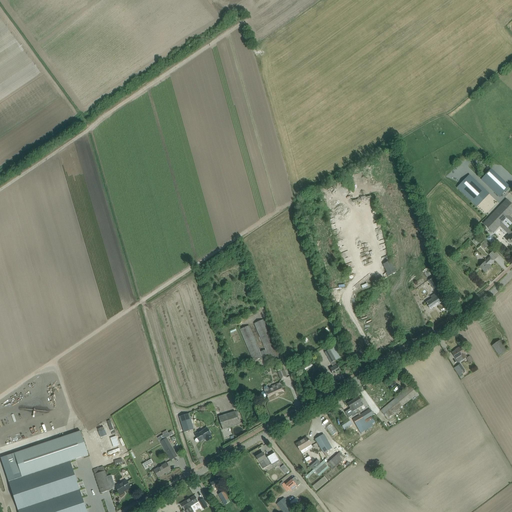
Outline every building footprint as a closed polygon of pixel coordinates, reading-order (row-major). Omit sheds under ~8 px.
[(499,197),(509,187),(491,169),(481,179),(499,197)] [(485,215),(498,202),(471,176),(458,189),(485,215)] [(511,205),(507,200),(484,224),(493,232),(500,224),(510,234),(505,239),(509,243),(511,241),(511,242),(511,220),(508,217),(511,212),(511,205)] [(489,245),(485,240),(480,245),(485,249),(489,245)] [(492,252),(489,255),(494,260),(497,257),(492,252)] [(493,260),(490,257),(486,261),(480,267),(485,273),(490,268),(488,265),(493,260)] [(396,272),(390,261),(383,264),(389,276),(396,272)] [(438,287),(432,278),(428,280),(434,289),(438,287)] [(441,302),(437,296),(436,296),(435,294),(431,297),(432,299),(426,303),(430,309),(441,302)] [(240,330),(253,361),(268,355),(269,360),(279,356),(263,320),(254,324),(265,350),(260,352),(249,326),(241,329),(240,330)] [(500,355),(504,359),(509,355),(506,351),(507,350),(500,340),(492,346),(499,356),(500,355)] [(325,352),(331,363),(345,355),(341,347),(336,349),(335,346),(325,352)] [(452,353),(456,359),(461,356),(463,359),(466,357),(463,351),(460,347),(457,349),(457,350),(452,353)] [(460,377),(461,379),(468,375),(466,373),(463,376),(461,373),(465,371),(460,364),(454,368),(460,377)] [(337,365),(330,369),(333,375),(340,371),(337,365)] [(262,392),(261,395),(262,396),(264,397),(267,396),(269,400),(276,397),(275,396),(284,393),(280,383),(268,388),(267,387),(266,386),(265,387),(264,388),(265,390),(265,391),(262,392)] [(380,411),(387,419),(418,393),(411,385),(401,394),(399,392),(394,396),(396,398),(380,411)] [(351,401),(353,403),(354,406),(355,406),(357,409),(364,405),(362,402),(359,397),(351,401)] [(354,406),(353,403),(351,401),(347,404),(354,414),(358,412),(357,409),(355,406),(354,406)] [(362,414),(360,415),(364,421),(366,419),(370,417),(366,411),(362,414)] [(239,425),(235,412),(219,417),(223,430),(239,425)] [(179,417),(184,432),(194,429),(189,414),(179,417)] [(360,415),(353,420),(361,433),(373,426),(369,419),(365,421),(364,421),(360,415)] [(341,425),(346,431),(353,426),(349,419),(341,425)] [(196,439),(195,441),(196,442),(197,442),(199,441),(200,442),(205,439),(207,441),(212,438),(211,435),(208,431),(207,428),(196,435),(197,438),(196,439)] [(170,436),(167,430),(162,433),(163,435),(158,438),(171,461),(178,457),(167,438),(170,436)] [(7,456),(0,458),(18,511),(87,511),(70,461),(88,455),(83,440),(80,431),(77,432),(68,435),(14,453),(7,456)] [(323,453),(332,448),(324,434),(315,439),(323,453)] [(302,454),(313,448),(307,437),(296,444),(302,454)] [(328,463),(333,469),(345,458),(340,452),(328,463)] [(263,453),(256,457),(259,461),(259,462),(263,468),(267,466),(271,463),(272,465),(279,461),(274,453),(267,457),(266,458),(263,453)] [(123,464),(122,458),(114,461),(115,467),(123,464)] [(305,477),(307,479),(315,472),(319,476),(329,468),(325,463),(328,460),(326,458),(305,477)] [(318,459),(310,466),(313,470),(321,463),(318,459)] [(154,470),(158,477),(171,470),(166,463),(154,470)] [(111,490),(109,485),(103,467),(93,470),(101,493),(111,490)] [(240,478),(246,474),(249,480),(252,478),(245,467),(242,469),(242,468),(236,471),(237,474),(235,476),(237,480),(235,481),(237,484),(242,481),(240,478)] [(316,484),(320,489),(332,480),(328,475),(316,484)] [(300,484),(295,477),(286,485),(283,481),(279,484),(281,486),(281,485),(287,492),(289,489),(291,491),(300,484)] [(91,500),(100,497),(95,480),(85,484),(91,500)] [(123,491),(130,487),(126,480),(115,487),(119,494),(124,492),(123,491)] [(218,490),(222,488),(220,485),(217,480),(210,484),(213,489),(217,487),(218,490)] [(224,491),(218,494),(224,505),(230,502),(224,491)] [(187,501),(181,504),(185,511),(193,511),(194,511),(190,506),(198,501),(197,500),(195,496),(187,501)] [(283,511),(296,511),(284,497),(276,504),(283,511)]
